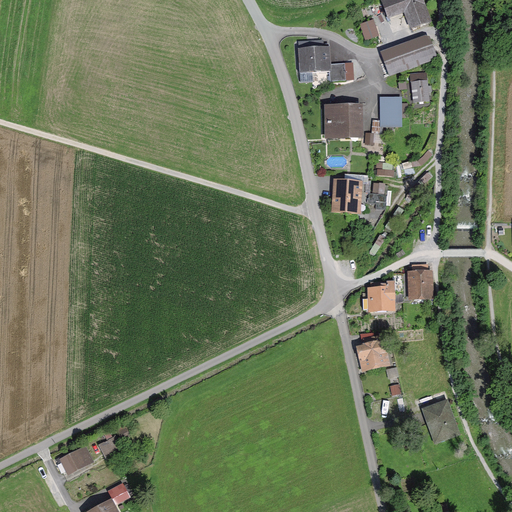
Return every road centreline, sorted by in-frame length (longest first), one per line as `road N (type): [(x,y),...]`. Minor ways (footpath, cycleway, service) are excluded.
road 1 (unclassified): [(334,295),(311,315),(0,466)]
road 2 (track): [(0,125),(316,216)]
road 3 (unclassified): [(334,295),(291,102),(265,30)]
road 4 (unknown): [(487,0),(494,80),(486,255)]
road 5 (unclassified): [(384,511),(334,295)]
road 6 (residential): [(265,30),(324,34),(367,53),(441,29)]
